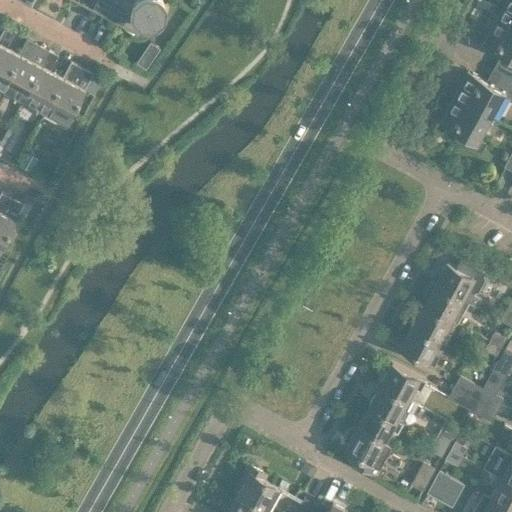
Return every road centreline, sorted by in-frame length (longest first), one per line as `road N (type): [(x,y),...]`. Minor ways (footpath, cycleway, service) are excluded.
road 1 (secondary): [(87,511),(384,0)]
road 2 (residential): [(302,441),(445,187)]
road 3 (residential): [(445,187),(391,156),(378,133),(450,0)]
road 4 (residential): [(171,511),(224,413),(236,409)]
